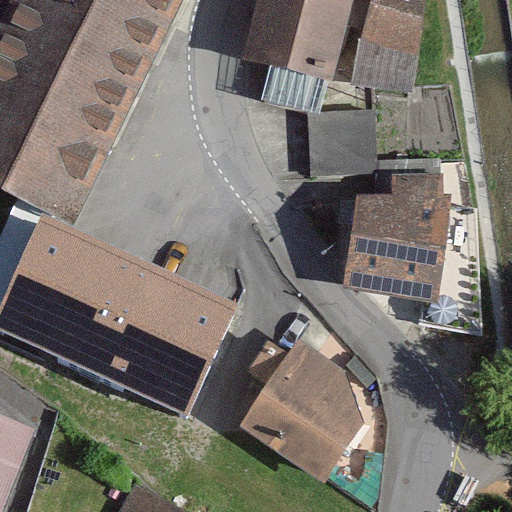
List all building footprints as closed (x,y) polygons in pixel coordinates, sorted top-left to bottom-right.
[(178,0),(14,0),(0,29),(0,199),(66,232),(178,0)] [(353,0),(259,0),(246,60),(335,83),(353,0)] [(380,104),(312,105),(313,167),(381,166),(380,104)] [(463,213),(368,199),(355,290),(450,303),(463,213)] [(214,307),(26,227),(0,287),(0,342),(168,414),(214,307)] [(342,381),(291,350),(241,429),(318,478),(355,421),(342,381)] [(0,511),(5,511),(35,433),(0,420),(0,511)] [(93,472),(77,511),(107,511),(119,482),(93,472)] [(175,511),(142,495),(133,511),(175,511)]
